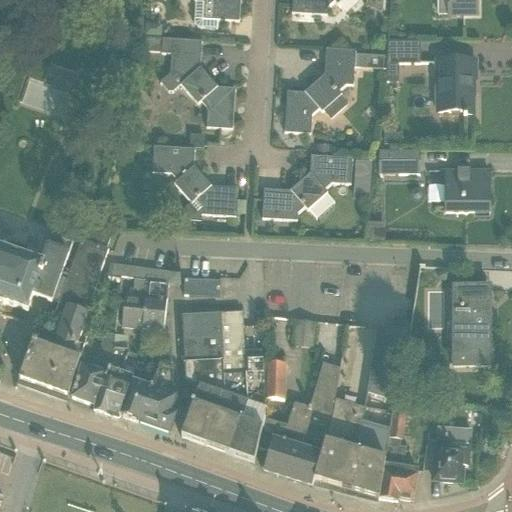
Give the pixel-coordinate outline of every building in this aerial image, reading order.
[(198,0),(194,4),(195,4),(194,26),(197,30),(217,31),(217,22),(239,23),(240,0),(198,0)] [(292,0),(291,15),(327,17),(327,10),(334,4),(337,7),(345,0),(292,0)] [(439,0),(439,14),(447,14),(447,17),(478,17),(478,0),(439,0)] [(96,48),(94,48),(98,37),(81,31),(82,29),(52,19),(47,34),(60,38),(50,68),(85,80),(96,48)] [(145,25),(144,37),(161,39),(162,27),(145,25)] [(142,41),(142,51),(160,52),(160,42),(142,41)] [(170,76),(159,84),(168,94),(173,95),(181,88),(197,107),(201,104),(207,111),(206,130),(232,131),(235,90),(217,89),(200,69),(201,43),(162,41),(162,42),(161,53),(161,56),(171,57),(170,76)] [(387,65),(421,66),(421,44),(387,43),(387,65)] [(348,106),(341,98),(342,97),(339,94),(346,87),(353,88),(355,53),(326,51),(324,77),(304,95),(287,93),(284,135),(310,136),(312,118),(319,111),(322,114),(323,114),(330,122),(348,106)] [(475,63),(436,63),(436,114),(463,114),(463,119),(467,119),(467,116),(473,116),(473,95),(470,95),(470,81),(475,81),(475,63)] [(399,135),(383,136),(384,147),(399,146),(399,135)] [(190,136),(189,150),(204,151),(205,137),(190,136)] [(317,146),(317,158),(329,158),(330,147),(317,146)] [(200,224),(200,217),(235,219),(237,190),(211,188),(193,168),(194,151),(153,148),(152,175),(171,176),(177,183),(174,186),(191,206),(182,214),(190,223),(200,224)] [(419,153),(378,153),(379,177),(419,177),(419,153)] [(264,191),(262,221),(297,223),(297,216),(305,210),(308,213),(310,211),(318,221),(334,207),(325,197),(327,195),(324,192),(332,186),(350,187),(352,161),(311,158),(310,175),(290,193),(264,191)] [(489,172),(444,173),(444,217),(489,216),(489,172)] [(367,224),(365,243),(384,244),(386,225),(367,224)] [(70,272),(58,305),(48,336),(37,332),(19,382),(68,399),(86,348),(78,345),(100,273),(108,251),(106,250),(111,236),(87,227),(71,272),(70,272)] [(0,303),(27,313),(33,296),(58,305),(70,272),(61,269),(71,242),(52,236),(42,265),(22,258),(25,249),(12,244),(9,253),(0,249),(0,303)] [(109,265),(108,277),(117,278),(118,266),(109,265)] [(118,266),(117,278),(126,279),(127,268),(118,266)] [(127,268),(126,279),(134,281),(136,269),(127,268)] [(136,269),(134,281),(144,282),(145,270),(136,269)] [(145,270),(144,282),(147,282),(152,283),(154,271),(145,270)] [(154,271),(152,283),(161,284),(163,273),(154,271)] [(163,273),(161,284),(168,285),(170,286),(172,274),(163,273)] [(172,274),(170,286),(180,287),(181,287),(180,278),(180,275),(179,275),(172,274)] [(133,297),(125,296),(121,329),(142,331),(147,283),(134,282),(133,297)] [(184,282),(183,297),(219,299),(219,283),(184,282)] [(168,286),(147,283),(142,331),(163,334),(168,286)] [(456,355),(456,366),(487,366),(487,355),(487,292),(456,291),(456,355)] [(245,361),(244,353),(242,313),(182,317),(183,339),(221,337),(224,396),(205,448),(228,456),(247,404),(245,361)] [(314,324),(295,322),(292,348),(311,350),(314,324)] [(378,329),(367,392),(396,397),(400,398),(411,331),(409,331),(378,329)] [(83,369),(78,381),(72,400),(95,409),(105,380),(107,381),(112,366),(113,366),(115,350),(116,338),(104,334),(93,372),(83,369)] [(221,337),(183,339),(185,384),(190,386),(186,397),(187,410),(191,411),(181,439),(205,448),(224,396),(221,337)] [(95,409),(93,414),(118,422),(120,417),(130,389),(135,371),(124,366),(128,353),(124,352),(126,339),(116,338),(113,366),(112,366),(107,381),(105,380),(95,409)] [(159,363),(171,365),(170,340),(163,339),(159,363)] [(244,353),(245,361),(247,404),(228,456),(254,465),(257,450),(264,424),(264,421),(264,360),(264,352),(244,353)] [(136,371),(135,371),(130,389),(120,417),(140,425),(160,369),(150,367),(138,363),(136,371)] [(285,366),(267,364),(267,401),(284,402),(285,366)] [(264,424),(257,450),(269,454),(263,474),(284,480),(305,487),(312,489),(314,482),(328,431),(332,432),(335,405),(334,404),(340,371),(323,366),(310,410),(294,405),(287,427),(264,421),(264,424)] [(170,370),(160,369),(140,425),(169,435),(175,418),(175,417),(169,414),(174,401),(174,399),(172,371),(170,370)] [(328,431),(314,482),(351,493),(360,465),(348,461),(350,455),(356,457),(360,443),(354,441),(360,423),(363,413),(335,405),(332,432),(328,431)] [(434,406),(432,419),(445,421),(447,408),(434,406)] [(394,412),(378,501),(397,504),(397,501),(412,504),(417,472),(403,470),(406,450),(399,449),(400,442),(401,442),(406,414),(394,412)] [(350,455),(348,461),(360,465),(351,493),(378,501),(390,432),(360,423),(354,441),(360,443),(356,457),(350,455)] [(469,446),(447,444),(447,438),(436,437),(433,482),(440,483),(442,484),(451,485),(454,484),(461,484),(462,469),(468,469),(469,446)]
